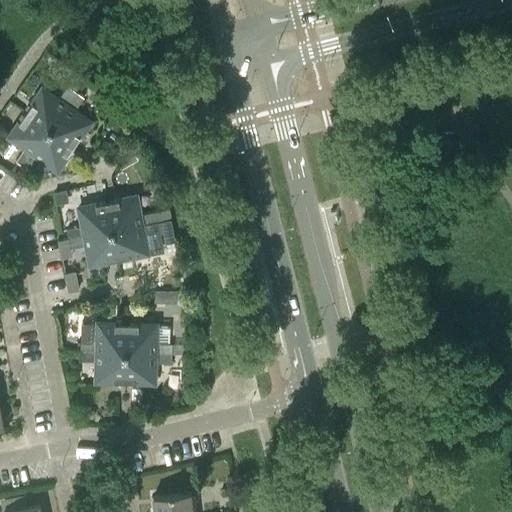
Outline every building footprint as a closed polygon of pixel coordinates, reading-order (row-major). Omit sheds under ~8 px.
[(42,88),(25,112),(49,129),(75,90),(67,85),(58,99),(42,88)] [(84,96),(75,90),(49,129),(73,146),(90,121),(74,110),(84,96)] [(15,160),(23,166),(49,129),(25,112),(9,136),(25,147),(15,160)] [(73,146),(49,129),(23,166),(32,171),(41,158),(57,169),(73,146)] [(129,145),(113,154),(121,167),(137,158),(129,145)] [(65,190),(54,192),(57,203),(63,202),(66,197),(65,190)] [(136,195),(107,201),(112,230),(157,221),(155,211),(139,214),(136,195)] [(66,228),(68,238),(112,230),(107,201),(78,206),(82,225),(66,228)] [(157,221),(112,230),(118,258),(147,253),(143,234),(159,230),(157,221)] [(112,230),(68,238),(70,248),(86,245),(89,264),(118,258),(112,230)] [(75,271),(65,273),(68,290),(78,288),(75,271)] [(154,289),(154,302),(165,302),(165,290),(154,289)] [(80,341),(80,350),(126,351),(126,323),(97,322),(97,341),(80,341)] [(155,323),(126,323),(126,351),(171,353),(171,343),(155,343),(155,323)] [(126,351),(80,350),(80,360),(96,361),(96,380),(125,381),(126,351)] [(171,353),(126,351),(125,381),(154,382),(155,362),(171,363),(171,353)] [(234,495),(233,487),(221,488),(221,496),(234,495)] [(153,495),(155,511),(193,511),(191,491),(153,495)] [(26,507),(24,495),(4,499),(7,511),(26,507)]
